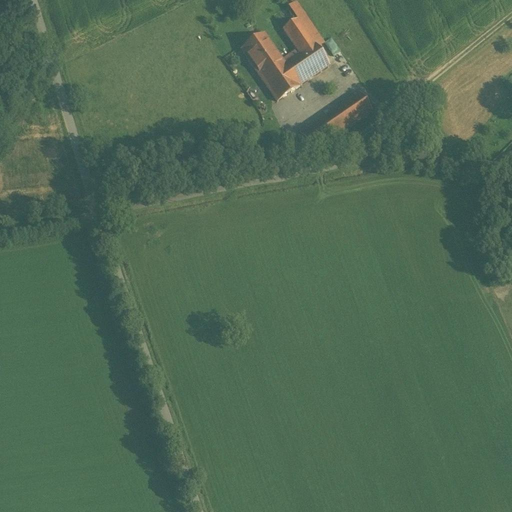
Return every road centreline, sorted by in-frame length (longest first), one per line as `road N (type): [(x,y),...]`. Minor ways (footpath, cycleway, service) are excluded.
road 1 (unclassified): [(33,0),(199,511)]
road 2 (track): [(344,163),(354,141),(511,14)]
